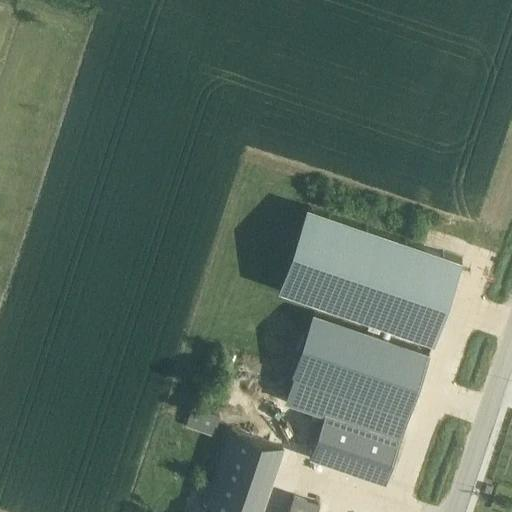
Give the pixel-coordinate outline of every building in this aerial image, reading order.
[(306,205),(277,287),(433,341),(462,259),(306,205)] [(294,373),(284,400),(323,414),(400,439),(409,413),(430,352),(411,345),(315,312),(294,373)] [(219,416),(193,406),(186,425),(212,435),(219,416)] [(323,414),(309,455),(366,474),(385,481),(400,439),(323,414)] [(227,511),(228,511),(229,511),(260,511),(283,447),(229,429),(211,479),(203,476),(197,492),(206,496),(203,504),(206,505),(203,511),(227,511)] [(317,511),(320,504),(294,495),(288,511),(317,511)]
